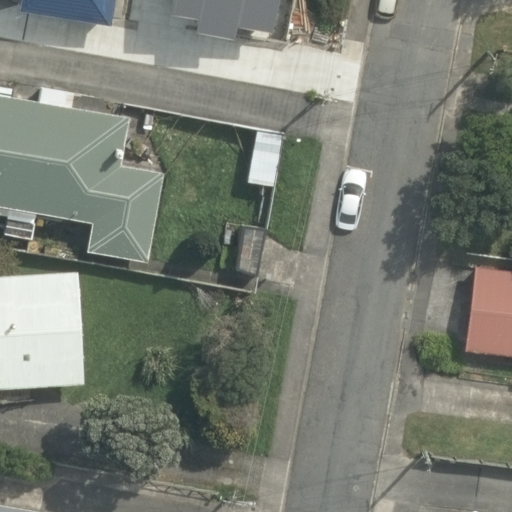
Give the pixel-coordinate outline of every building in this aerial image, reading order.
[(20,0),(19,9),(111,24),(114,0),(20,0)] [(122,161),(131,116),(0,91),(0,204),(91,222),(86,250),(149,261),(166,169),(122,161)] [(297,243),(244,235),(238,275),(291,283),(297,243)] [(511,268),(477,264),(465,349),(511,355),(511,268)] [(0,386),(85,382),(79,269),(0,272),(0,386)] [(58,511),(59,510),(0,498),(0,511),(58,511)]
